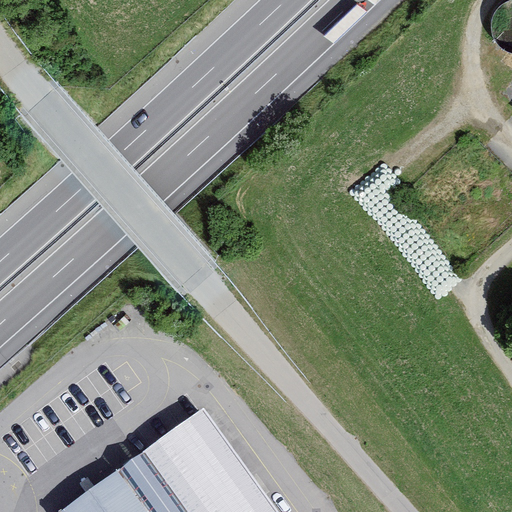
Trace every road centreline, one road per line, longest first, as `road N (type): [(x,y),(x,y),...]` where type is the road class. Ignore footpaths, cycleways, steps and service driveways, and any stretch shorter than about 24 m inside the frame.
road 1 (residential): [(404,511),(0,46)]
road 2 (motorway): [(0,361),(108,270),(392,0)]
road 3 (motorway): [(0,321),(343,0)]
road 4 (motorway): [(283,0),(0,258)]
road 5 (track): [(511,139),(476,97),(474,23),(484,0)]
